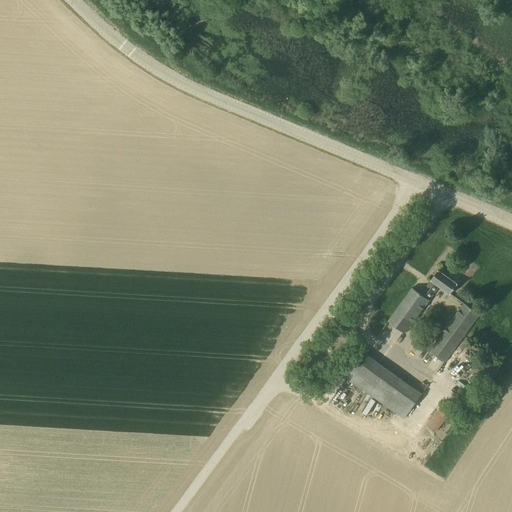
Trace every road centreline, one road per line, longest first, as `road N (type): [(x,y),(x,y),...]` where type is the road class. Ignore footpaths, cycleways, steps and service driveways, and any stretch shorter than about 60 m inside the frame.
road 1 (unclassified): [(186,511),(417,185)]
road 2 (tertiary): [(417,185),(221,105),(146,65),(71,0)]
